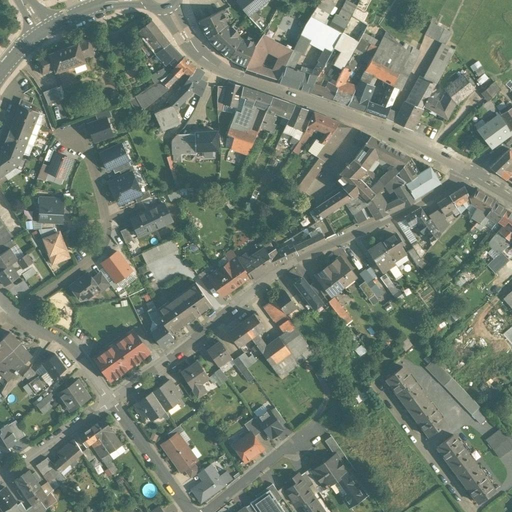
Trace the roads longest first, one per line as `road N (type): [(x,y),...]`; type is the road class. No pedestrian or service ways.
road 1 (residential): [(107,402),(290,263),(471,172)]
road 2 (tertiary): [(471,172),(213,67),(193,51),(169,9)]
road 3 (residential): [(76,131),(100,198),(102,246),(11,312)]
road 4 (residential): [(466,511),(373,387)]
road 5 (residential): [(107,402),(188,511)]
road 6 (residential): [(11,312),(61,340),(107,402)]
road 7 (residential): [(0,477),(107,402)]
road 8 (residential): [(206,511),(303,435)]
